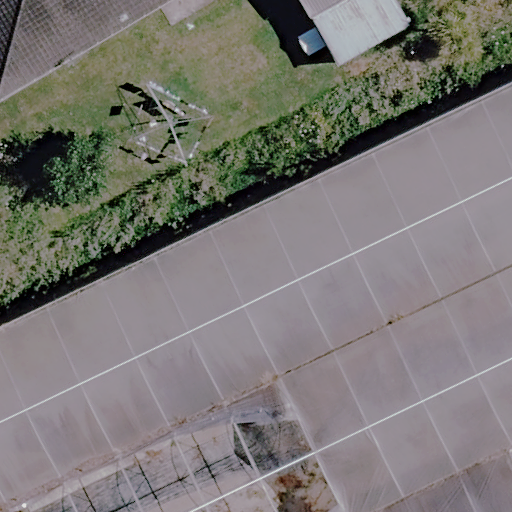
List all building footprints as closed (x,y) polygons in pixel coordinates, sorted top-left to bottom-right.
[(0,0),(0,113),(206,0),(0,0)] [(345,0),(289,0),(303,24),(345,0)] [(0,509),(511,262),(511,88),(0,335),(0,509)] [(0,511),(362,511),(511,440),(511,262),(0,509),(0,511)] [(511,511),(511,440),(362,511),(511,511)]
